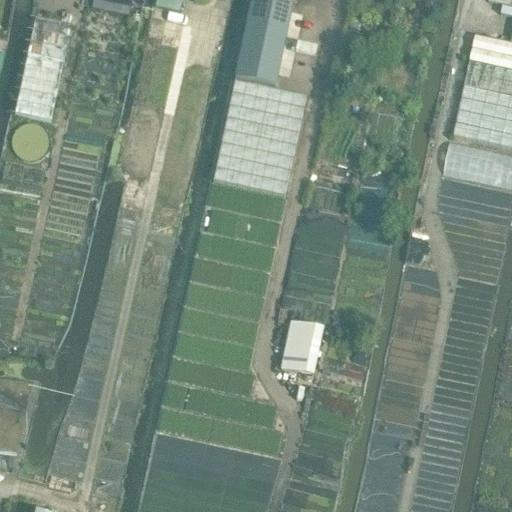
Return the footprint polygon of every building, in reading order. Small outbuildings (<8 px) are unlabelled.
[(117,0),(93,0),(91,10),(127,17),(130,3),(117,0)] [(182,0),(157,0),(155,10),(179,16),(182,0)] [(253,0),(251,0),(234,83),(274,91),(291,8),(253,0)] [(511,0),(489,0),(489,5),(511,9),(511,2),(511,0)] [(35,22),(15,118),(51,125),(71,29),(35,22)] [(346,54),(375,59),(377,50),(357,46),(358,38),(349,37),(346,54)] [(511,48),(475,40),(470,66),(511,75),(511,48)] [(511,75),(470,66),(453,140),(511,152),(511,75)] [(235,85),(213,185),(284,201),(306,101),(235,85)] [(386,202),(384,212),(394,214),(395,204),(386,202)] [(280,373),(311,379),(321,332),(290,326),(280,373)]
